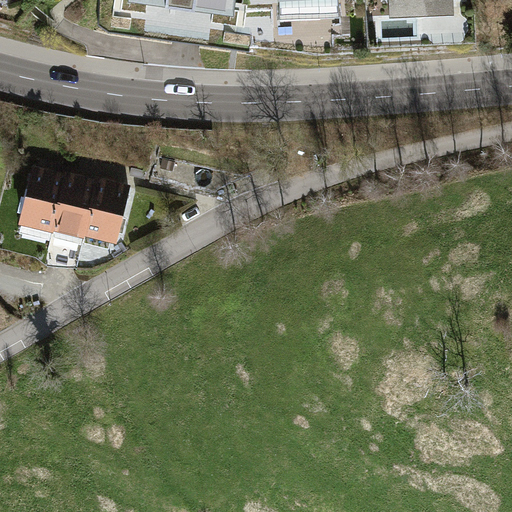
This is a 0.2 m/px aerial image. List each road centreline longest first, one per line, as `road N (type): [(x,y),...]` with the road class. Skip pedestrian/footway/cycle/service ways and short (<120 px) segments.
road 1 (unclassified): [(0,349),(268,199),(511,135)]
road 2 (secondary): [(0,73),(172,102),(276,104),(511,86)]
